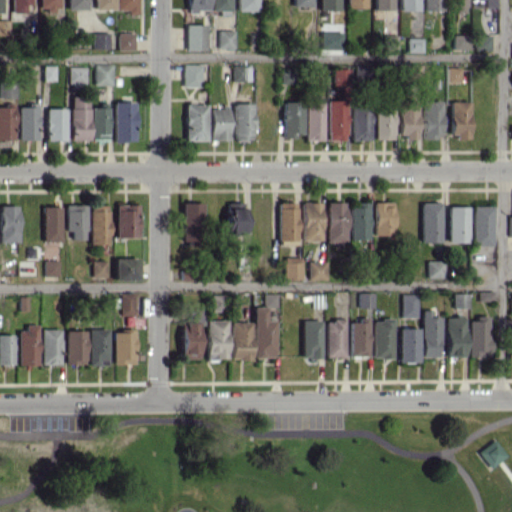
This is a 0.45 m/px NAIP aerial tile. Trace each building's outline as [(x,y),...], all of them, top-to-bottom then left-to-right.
[(184,50),(204,50),(204,24),(184,24),(184,50)] [(217,29),(216,48),(232,48),(232,30),(217,29)] [(63,49),(64,30),(53,30),(53,49),(63,49)] [(91,48),(107,49),(107,33),(91,32),(91,48)] [(132,50),(133,33),(116,32),(116,49),(132,50)] [(467,35),(451,34),(451,49),(466,49),(467,35)] [(490,35),(473,35),(473,50),(490,50),(490,35)] [(406,51),(421,52),(421,38),(406,37),(406,51)] [(110,63),(92,64),(92,85),(110,84),(110,63)] [(199,64),(181,64),(181,86),(199,87),(199,64)] [(41,80),(53,80),(53,65),(41,65),(41,80)] [(249,81),(248,65),(231,65),(231,81),(249,81)] [(66,83),(84,83),(84,66),(67,66),(66,83)] [(446,82),(460,82),(459,67),(445,67),(446,82)] [(292,83),(292,68),(279,68),(278,83),(292,83)] [(348,85),(347,68),(331,68),(331,85),(348,85)] [(0,85),(0,97),(14,97),(14,85),(0,85)] [(87,139),(88,97),(68,97),(68,139),(87,139)] [(303,139),(321,139),(321,98),(303,98),(303,139)] [(325,100),(325,140),(344,139),(344,100),(325,100)] [(468,137),(467,100),(447,101),(448,137),(468,137)] [(301,135),(300,101),(281,102),(281,136),(301,135)] [(440,137),(439,101),(420,101),(420,137),(440,137)] [(112,141),(133,141),(133,102),(112,102),(112,141)] [(392,138),(391,102),(372,102),(373,139),(392,138)] [(205,103),(184,103),(183,139),(204,140),(205,103)] [(251,103),(232,103),(232,139),(251,139),(251,103)] [(397,137),(416,137),(415,103),(396,104),(397,137)] [(0,139),(12,139),(12,106),(0,106),(0,139)] [(16,139),(36,139),(36,106),(16,107),(16,139)] [(107,107),(89,107),(89,138),(106,138),(107,107)] [(208,139),(227,139),(226,107),(207,107),(208,139)] [(368,140),(369,108),(349,107),(348,139),(368,140)] [(64,108),(44,108),(44,139),(64,139),(64,108)] [(201,202),(181,201),(179,241),(199,242),(201,202)] [(276,240),(296,240),(295,201),(276,202),(276,240)] [(300,240),(320,240),(319,201),(300,202),(300,240)] [(324,241),(344,241),(344,202),(325,201),(324,241)] [(372,201),(372,235),(392,235),(391,201),(372,201)] [(439,202),(419,202),(419,242),(440,241),(439,202)] [(348,239),(367,239),(367,203),(347,203),(348,239)] [(63,230),(70,230),(70,239),(84,239),(84,204),(64,204),(63,230)] [(87,244),(107,243),(106,204),(87,205),(87,244)] [(136,204),(114,204),(113,237),(136,237),(136,204)] [(0,241),(16,241),(15,205),(0,205),(0,241)] [(490,206),(470,205),(470,244),(490,245),(490,206)] [(59,206),(40,206),(41,240),(59,240),(59,206)] [(467,206),(447,206),(446,242),(466,242),(467,206)] [(224,233),(244,233),(244,207),(223,208),(224,233)] [(300,280),(300,256),(282,256),(282,279),(300,280)] [(136,258),(112,258),(112,280),(136,280),(136,258)] [(56,276),(56,260),(42,260),(42,276),(56,276)] [(104,260),(90,260),(90,277),(104,276),(104,260)] [(425,278),(442,277),(442,260),(424,260),(425,278)] [(306,280),(325,279),(324,261),(306,261),(306,280)] [(492,291),(476,290),(476,300),(492,301),(492,291)] [(132,292),(118,292),(118,310),(133,310),(132,292)] [(371,308),(371,292),(356,292),(356,307),(371,308)] [(274,306),(274,293),(262,293),(261,306),(274,306)] [(415,293),(398,294),(399,317),(415,317),(415,293)] [(451,307),(466,307),(466,293),(450,293),(451,307)] [(209,310),(220,310),(221,294),(209,294),(209,310)] [(272,320),(264,320),(264,306),(250,307),(251,357),(273,357),(272,320)] [(438,316),(429,316),(430,310),(419,309),(418,356),(437,356),(438,316)] [(442,316),(443,356),(462,356),(462,316),(442,316)] [(486,357),(487,317),(467,317),(466,356),(486,357)] [(342,356),(342,319),(323,319),(323,356),(342,356)] [(366,356),(366,319),(348,319),(347,355),(366,356)] [(390,319),(371,319),(370,358),(390,358),(390,319)] [(204,358),(224,359),(225,320),(204,320),(204,358)] [(320,320),(300,320),(299,357),(319,358),(320,320)] [(248,321),(228,322),(229,359),(249,359),(248,321)] [(196,322),(178,322),(178,358),(196,358),(196,322)] [(16,330),(16,365),(36,365),(36,324),(23,324),(23,330),(16,330)] [(416,327),(396,328),(397,362),(417,361),(416,327)] [(38,363),(59,364),(59,329),(39,328),(38,363)] [(105,328),(86,329),(86,365),(106,365),(105,328)] [(111,330),(111,363),(133,363),(133,329),(111,330)] [(84,330),(64,330),(63,363),(84,364),(84,330)] [(0,363),(11,363),(11,334),(0,334),(0,363)] [(489,469),(477,452),(493,439),(505,456),(489,469)]
